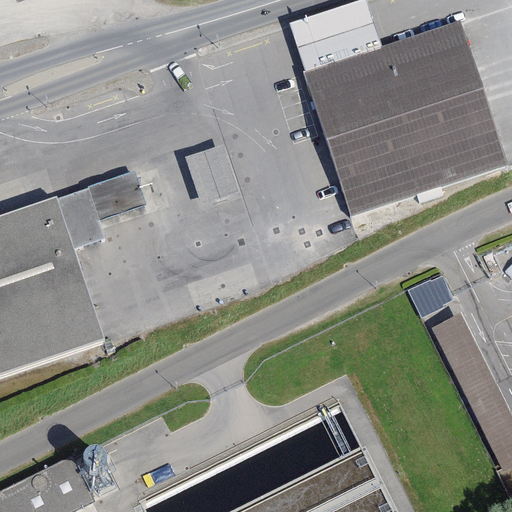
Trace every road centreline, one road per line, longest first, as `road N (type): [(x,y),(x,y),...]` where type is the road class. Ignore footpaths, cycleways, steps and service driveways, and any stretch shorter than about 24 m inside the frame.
road 1 (unclassified): [(511,203),(0,458)]
road 2 (secondary): [(0,108),(66,85),(147,40)]
road 3 (secondary): [(147,40),(0,73)]
road 4 (secondary): [(147,40),(275,0)]
